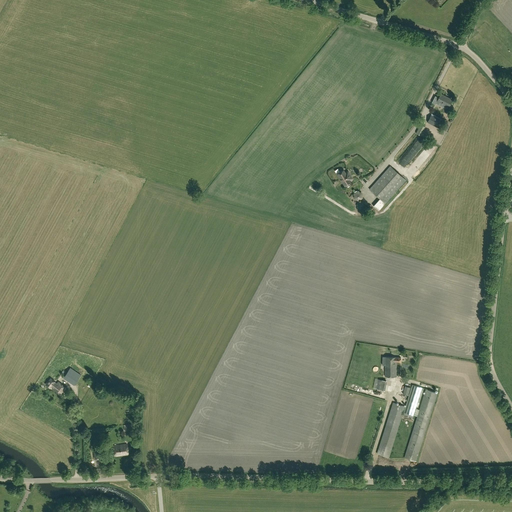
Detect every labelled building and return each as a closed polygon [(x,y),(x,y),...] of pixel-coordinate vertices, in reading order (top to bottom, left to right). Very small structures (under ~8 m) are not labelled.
[(437,101),(449,107),(452,100),(441,94),(437,101)] [(428,122),(439,128),(443,121),(431,115),(428,122)] [(427,159),(438,149),(433,144),(422,154),(427,159)] [(374,206),(379,211),(406,180),(391,166),(370,189),(380,198),(374,206)] [(338,174),(345,186),(351,182),(350,180),(353,178),(348,171),(346,172),(344,170),(338,174)] [(398,376),(398,364),(398,362),(402,362),(402,357),(386,357),(382,357),(382,365),(386,365),(386,376),(398,376)] [(74,386),(82,375),(70,368),(63,378),(74,386)] [(54,387),(53,389),(61,396),(67,388),(59,382),(56,384),(54,383),(55,382),(51,378),(46,385),(50,388),(52,385),(54,387)] [(386,381),(375,379),(373,389),(384,391),(386,381)] [(423,388),(413,385),(403,415),(413,418),(423,388)] [(426,389),(404,458),(416,461),(438,393),(426,389)] [(393,403),(377,454),(389,457),(405,406),(393,403)] [(126,444),(114,446),(115,457),(128,455),(126,444)] [(94,460),(101,459),(100,450),(93,451),(94,460)]
